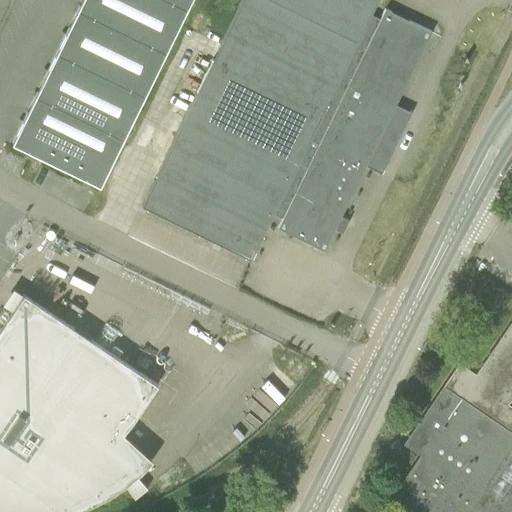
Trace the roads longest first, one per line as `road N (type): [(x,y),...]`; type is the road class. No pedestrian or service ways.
road 1 (unclassified): [(380,374),(0,183)]
road 2 (tertiary): [(380,374),(511,120)]
road 3 (tertiary): [(310,511),(380,374)]
